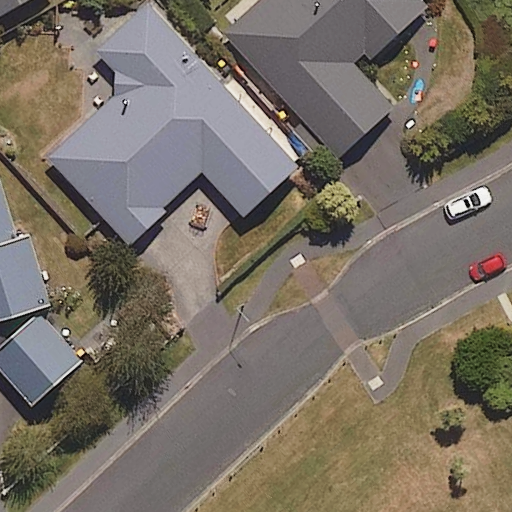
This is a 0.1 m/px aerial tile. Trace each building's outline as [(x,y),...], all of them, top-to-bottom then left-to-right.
[(0,0),(0,9),(16,0),(0,0)] [(49,154),(130,241),(169,204),(166,201),(203,166),(207,170),(242,208),(295,158),(148,0),(144,0),(94,47),(126,82),(49,154)] [(249,0),(219,28),(334,154),(394,98),(356,56),(364,49),(370,55),(430,0),(429,0),(249,0)] [(0,316),(49,303),(29,228),(16,232),(0,175),(0,316)] [(0,365),(30,398),(77,355),(36,309),(0,341),(0,365)]
